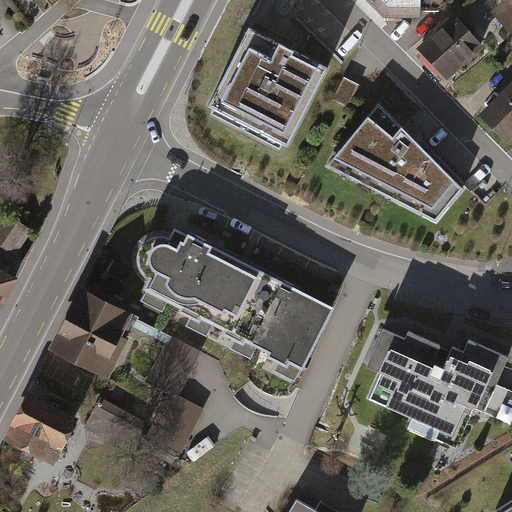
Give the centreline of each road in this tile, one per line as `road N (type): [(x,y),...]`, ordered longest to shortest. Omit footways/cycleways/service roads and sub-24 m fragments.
road 1 (residential): [(119,139),(370,267),(511,292)]
road 2 (tertiary): [(0,375),(119,139)]
road 3 (tertiary): [(119,139),(189,0)]
road 4 (residential): [(119,139),(33,108),(0,105)]
